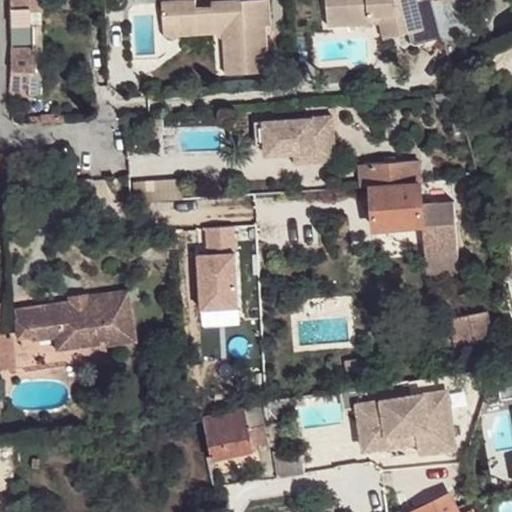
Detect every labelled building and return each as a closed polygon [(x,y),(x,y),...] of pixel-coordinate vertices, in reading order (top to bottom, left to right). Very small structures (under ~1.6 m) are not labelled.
[(14,74),(13,99),(44,98),(42,0),(10,0),(11,74),(14,74)] [(448,46),(436,2),(423,6),(421,0),(331,0),(335,33),(373,31),(372,19),(408,16),(414,40),(417,49),(419,51),(425,52),(448,46)] [(435,0),(436,2),(448,46),(460,43),(474,41),(479,29),(476,7),(469,0),(435,0)] [(231,82),(276,79),(272,33),(277,32),(275,6),(218,8),(218,14),(201,15),(200,7),(168,9),(169,45),(228,41),(231,82)] [(389,46),(414,40),(408,16),(372,19),(373,31),(385,31),(389,46)] [(372,46),(325,48),(326,68),(353,67),(358,72),(373,71),(372,46)] [(461,75),(456,78),(458,84),(477,84),(472,68),(461,75)] [(334,121),(257,127),(259,149),(267,148),(275,148),(276,159),(277,169),(297,168),(297,158),(318,156),(317,147),(336,146),(334,121)] [(297,158),(297,168),(337,165),(336,146),(317,147),(318,156),(297,158)] [(275,148),(267,148),(268,160),(276,159),(275,148)] [(364,168),(366,193),(375,193),(423,188),(420,163),(364,168)] [(375,193),(379,235),(427,231),(425,209),(423,188),(375,193)] [(457,207),(425,209),(427,231),(429,260),(462,256),(457,207)] [(155,253),(179,252),(178,240),(153,242),(155,253)] [(462,256),(429,260),(432,280),(464,276),(462,256)] [(130,292),(108,296),(109,311),(103,311),(107,339),(109,346),(132,344),(129,325),(135,324),(132,306),(130,292)] [(61,346),(107,339),(103,311),(109,311),(108,296),(89,297),(89,301),(16,311),(19,340),(59,335),(61,346)] [(492,345),(485,318),(449,327),(455,354),(492,345)] [(0,371),(20,369),(20,362),(17,340),(8,340),(7,321),(0,329),(0,371)] [(511,399),(511,364),(496,368),(491,382),(496,402),(511,399)] [(370,398),(360,399),(361,406),(371,405),(370,398)] [(348,418),(363,416),(362,411),(361,406),(360,399),(346,401),(348,418)] [(451,399),(362,411),(363,416),(366,442),(390,438),(392,447),(421,443),(421,449),(423,461),(459,456),(451,399)] [(299,417),(296,408),(279,410),(280,419),(299,417)] [(264,414),(203,424),(211,461),(211,463),(269,453),(264,414)] [(390,438),(366,442),(369,456),(421,449),(421,443),(392,447),(390,438)] [(276,456),(280,483),(306,479),(304,452),(276,456)] [(455,511),(449,501),(426,511),(455,511)]
